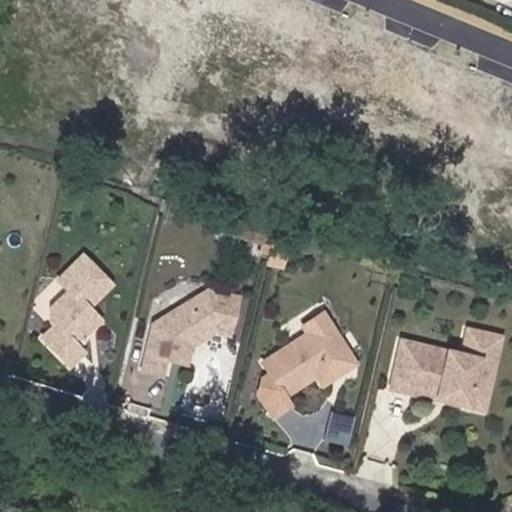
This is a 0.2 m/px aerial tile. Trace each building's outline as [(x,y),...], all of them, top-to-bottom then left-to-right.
[(230,56),(222,18),(160,32),(177,109),(216,101),(208,61),(230,56)] [(258,229),(233,223),(230,238),(254,243),(258,229)] [(266,231),(258,229),(254,243),(262,245),(266,231)] [(38,336),(65,363),(77,350),(67,339),(76,329),(83,329),(94,317),(82,305),(105,283),(77,255),(54,278),(65,288),(47,306),(46,319),(51,323),(38,336)] [(162,347),(183,352),(186,344),(210,328),(224,332),(233,295),(204,287),(149,323),(137,367),(156,371),(160,356),(162,347)] [(308,333),(261,364),(269,375),(262,380),(258,394),(273,416),(289,404),(283,395),(313,374),(321,385),(330,379),(327,375),(335,370),(337,374),(353,362),(320,314),(303,326),(308,333)] [(399,341),(390,379),(418,386),(438,390),(440,386),(474,394),(479,371),(486,372),(485,377),(496,380),(505,338),(466,329),(461,351),(449,349),(448,353),(399,341)] [(162,347),(160,356),(181,361),(183,352),(162,347)] [(335,370),(327,375),(330,379),(337,374),(335,370)] [(474,394),(440,386),(438,390),(490,402),(496,380),(485,377),(486,372),(479,371),(474,394)]
